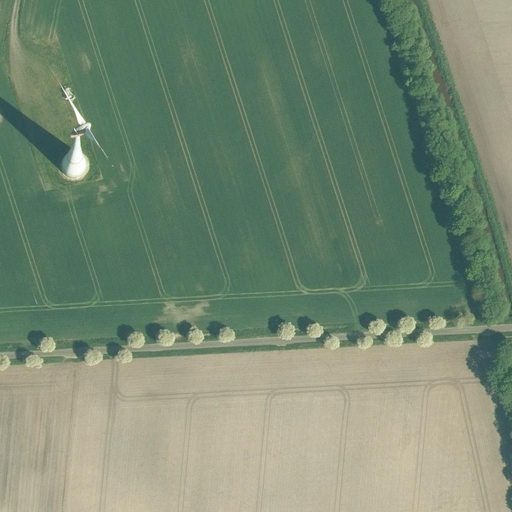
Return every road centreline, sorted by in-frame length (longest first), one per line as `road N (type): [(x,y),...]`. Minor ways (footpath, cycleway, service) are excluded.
road 1 (unclassified): [(0,355),(511,328)]
road 2 (track): [(60,146),(13,41),(17,0)]
